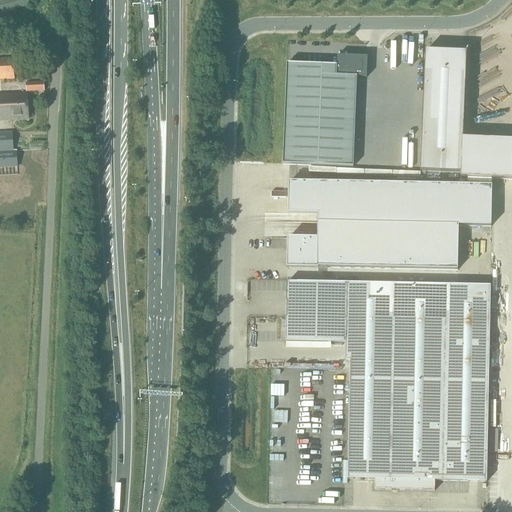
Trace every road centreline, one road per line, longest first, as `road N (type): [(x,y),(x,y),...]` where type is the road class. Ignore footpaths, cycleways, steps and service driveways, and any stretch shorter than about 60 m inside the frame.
road 1 (unclassified): [(501,0),(458,23),(266,23),(238,33),(228,89),(221,479),(235,502)]
road 2 (unclassified): [(0,42),(45,45),(58,67),(40,460),(45,511)]
road 3 (motorway): [(102,0),(101,185),(123,465)]
road 4 (trunk): [(120,0),(123,465)]
road 5 (motorway): [(161,289),(171,235),(174,0)]
road 6 (trunk): [(161,289),(147,0)]
road 7 (trunk): [(148,511),(161,289)]
